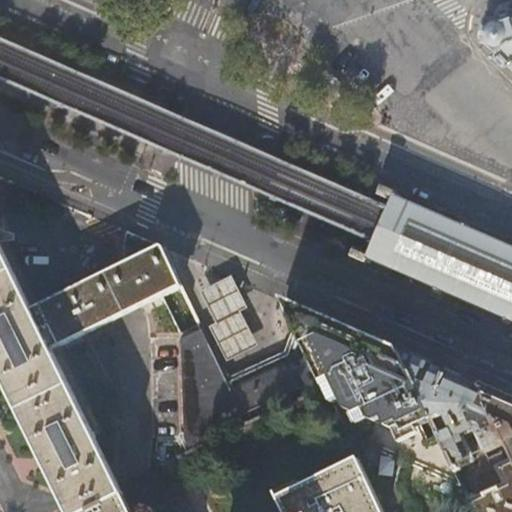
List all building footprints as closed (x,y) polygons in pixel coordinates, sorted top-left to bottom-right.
[(511,59),(511,3),(492,10),(487,34),(511,59)] [(399,199),(401,195),(397,193),(397,192),(381,185),(380,186),(379,185),(376,193),(377,193),(376,195),(393,202),(393,201),(397,202),(399,199)] [(511,248),(469,229),(467,233),(458,230),(460,226),(399,199),(397,202),(393,201),(393,202),(391,206),(388,212),(375,243),(372,249),(370,254),(370,255),(374,257),(372,261),(433,287),(435,283),(444,287),(442,291),(502,317),(504,313),(511,316),(511,319),(511,321),(511,248)] [(458,230),(467,233),(469,229),(471,225),(462,221),(460,226),(458,230)] [(109,274),(32,311),(52,350),(128,314),(180,288),(181,287),(163,248),(141,238),(127,232),(126,238),(125,244),(124,246),(124,250),(126,257),(126,259),(128,263),(109,274)] [(0,372),(45,464),(67,511),(90,511),(123,496),(120,488),(52,350),(32,311),(0,245),(0,372)] [(366,264),(367,263),(370,264),(372,261),(374,257),(370,255),(370,254),(353,247),(353,248),(352,248),(349,255),(350,256),(349,257),(366,264)] [(249,310),(233,282),(205,297),(219,326),(211,331),(229,369),(263,350),(244,313),(249,310)] [(431,292),(440,295),(442,291),(444,287),(435,283),(433,287),(431,292)] [(432,422),(399,350),(389,346),(341,326),(285,301),(300,334),(324,386),(349,439),(364,444),(368,442),(370,447),(374,449),(382,445),(386,454),(462,484),(456,472),(437,432),(432,422)] [(511,321),(511,319),(511,316),(504,313),(502,317),(501,322),(509,325),(511,321)] [(190,451),(245,423),(227,384),(202,331),(182,339),(183,437),(190,451)] [(286,357),(227,384),(245,423),(324,386),(300,334),(298,335),(295,337),(286,357)] [(451,373),(399,350),(432,422),(441,417),(448,421),(445,422),(447,427),(437,432),(456,472),(475,463),(476,460),(466,439),(477,434),(486,453),(507,444),(480,385),(451,373)] [(511,398),(480,385),(507,444),(510,450),(511,454),(511,398)] [(484,497),(471,503),(475,511),(511,511),(511,454),(510,450),(488,460),(494,472),(499,469),(507,485),(498,489),(497,488),(483,495),(484,497)] [(383,511),(360,462),(278,501),(283,511),(190,511),(182,495),(147,511),(132,511),(124,495),(123,496),(90,511),(383,511)]
